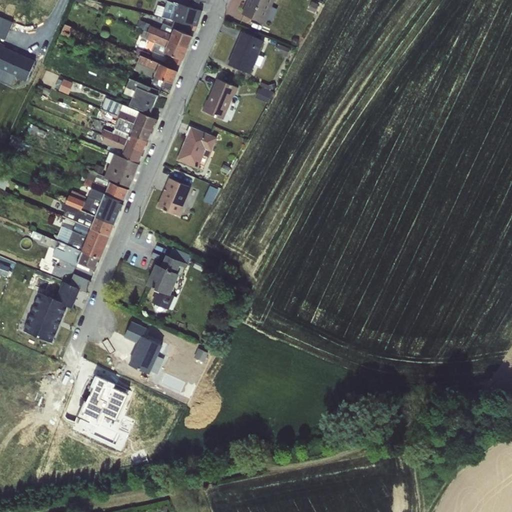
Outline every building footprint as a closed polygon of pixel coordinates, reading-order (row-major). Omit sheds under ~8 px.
[(275,0),(247,0),(242,14),(265,23),(275,0)] [(148,30),(188,48),(193,36),(203,11),(180,3),(176,9),(169,7),(168,8),(166,17),(173,20),(171,26),(152,20),(148,30)] [(188,48),(148,30),(144,29),(141,37),(154,42),(152,51),(166,56),(166,57),(163,64),(179,70),(188,48)] [(228,64),(251,74),(255,65),(260,66),(264,57),(259,55),(265,41),(242,31),(228,64)] [(150,86),(150,87),(159,90),(161,87),(170,90),(179,70),(163,64),(149,58),(150,53),(137,48),(135,52),(140,55),(134,69),(134,70),(153,78),(150,86)] [(66,77),(61,88),(70,92),(75,80),(66,77)] [(150,87),(150,86),(131,78),(124,93),(132,97),(129,105),(150,113),(158,95),(148,90),(150,87)] [(238,88),(218,78),(203,110),(223,120),(238,88)] [(260,97),(272,99),(274,86),(262,85),(260,97)] [(106,111),(154,130),(158,119),(121,103),(119,108),(103,102),(102,104),(101,108),(106,111)] [(226,116),(233,119),(238,108),(231,105),(226,116)] [(154,130),(106,111),(102,118),(116,124),(115,125),(114,127),(149,142),(154,130)] [(190,126),(177,160),(198,168),(204,155),(209,157),(217,137),(190,126)] [(104,136),(144,153),(149,142),(114,127),(113,130),(108,128),(104,136)] [(114,153),(140,164),(144,153),(104,136),(100,145),(107,148),(106,150),(114,153)] [(105,175),(111,178),(130,186),(140,164),(114,153),(113,155),(108,169),(105,175)] [(91,188),(107,194),(124,201),(129,189),(110,181),(111,178),(105,175),(108,169),(97,164),(94,171),(90,169),(88,173),(85,171),(84,173),(80,183),(91,188)] [(191,187),(169,178),(157,206),(179,216),(191,187)] [(66,203),(115,223),(120,210),(103,203),(107,194),(91,188),(88,196),(72,190),(70,193),(66,203)] [(77,222),(110,235),(115,223),(66,203),(63,211),(74,216),(72,220),(77,222)] [(68,245),(100,258),(110,235),(77,222),(73,230),(62,226),(57,238),(69,243),(68,245)] [(100,258),(68,245),(33,231),(30,238),(56,248),(52,256),(89,271),(91,267),(96,269),(100,258)] [(188,263),(166,254),(161,265),(155,263),(146,284),(157,289),(153,302),(170,307),(174,295),(171,294),(180,274),(183,275),(188,263)] [(60,264),(55,274),(89,289),(94,279),(60,264)] [(22,331),(54,341),(65,305),(75,308),(81,287),(63,281),(58,297),(35,290),(22,331)] [(137,340),(128,364),(151,372),(162,342),(144,336),(148,325),(131,319),(125,335),(137,340)] [(79,416),(98,423),(102,413),(117,419),(129,388),(95,375),(79,416)]
